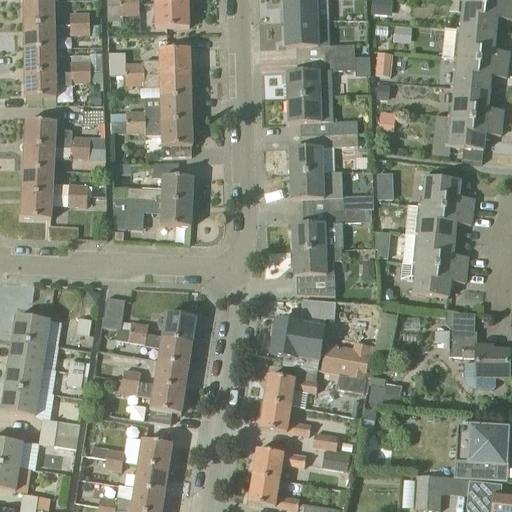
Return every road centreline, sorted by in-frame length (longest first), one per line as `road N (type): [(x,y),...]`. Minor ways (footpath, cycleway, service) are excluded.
road 1 (residential): [(236,274),(247,246),(237,0)]
road 2 (residential): [(208,511),(236,274)]
road 3 (residential): [(236,274),(0,262)]
